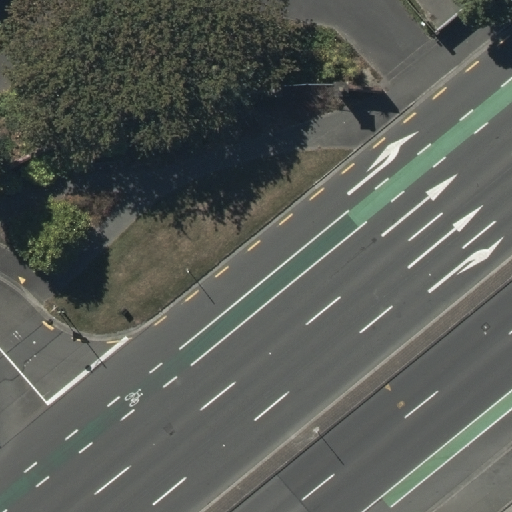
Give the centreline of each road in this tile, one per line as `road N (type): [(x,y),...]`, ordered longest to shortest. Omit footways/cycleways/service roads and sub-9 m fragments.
road 1 (secondary): [(117,475),(511,154)]
road 2 (secondary): [(511,329),(286,511)]
road 3 (residential): [(117,475),(0,336)]
